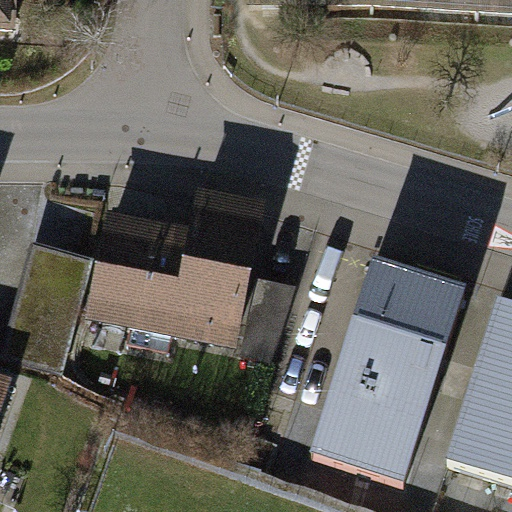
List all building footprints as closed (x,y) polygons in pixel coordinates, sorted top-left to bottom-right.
[(14,0),(0,0),(0,38),(12,39),(14,0)] [(511,0),(245,0),(245,12),(376,11),(511,19),(511,0)] [(187,233),(105,216),(83,324),(233,355),(263,206),(195,193),(187,233)] [(93,262),(30,245),(0,356),(0,362),(62,379),(93,262)] [(438,285),(371,264),(346,342),(308,464),(362,480),(402,492),(440,371),(465,294),(438,285)] [(296,290),(255,282),(240,360),(271,367),(296,290)] [(511,490),(511,311),(497,306),(444,468),(511,490)] [(0,408),(8,384),(0,380),(0,408)]
